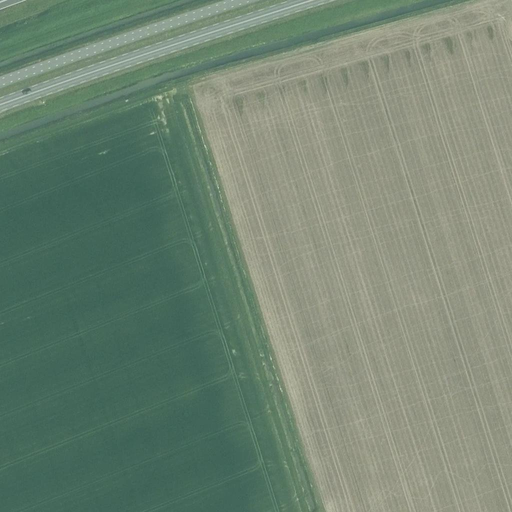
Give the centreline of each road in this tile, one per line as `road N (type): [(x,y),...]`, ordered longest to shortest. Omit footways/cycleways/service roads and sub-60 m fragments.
road 1 (secondary): [(0,105),(315,0)]
road 2 (unclassified): [(244,0),(0,84)]
